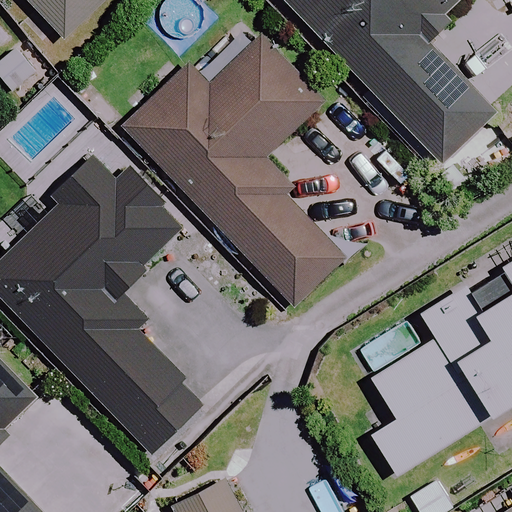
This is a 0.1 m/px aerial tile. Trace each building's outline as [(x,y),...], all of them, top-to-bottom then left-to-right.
[(102,0),(27,0),(62,37),(102,0)] [(277,0),(441,167),(494,115),(420,39),(459,0),(277,0)] [(317,107),(257,41),(203,91),(184,71),(123,127),(290,307),(341,260),(285,200),(291,194),(260,160),(317,107)] [(37,69),(18,45),(0,60),(0,78),(11,91),(37,69)] [(114,185),(90,160),(51,198),(60,207),(0,264),(0,298),(149,454),(201,404),(136,337),(147,327),(116,295),(181,232),(125,174),(114,185)] [(511,262),(503,268),(511,282),(511,295),(481,315),(465,289),(421,316),(436,340),(371,380),(396,421),(372,437),(396,476),(482,422),(511,403),(511,262)] [(0,511),(36,511),(0,475),(0,432),(33,400),(0,367),(0,511)] [(244,511),(225,474),(166,505),(169,511),(244,511)] [(447,511),(452,509),(436,481),(407,498),(415,511),(447,511)] [(511,511),(511,501),(496,511),(511,511)]
